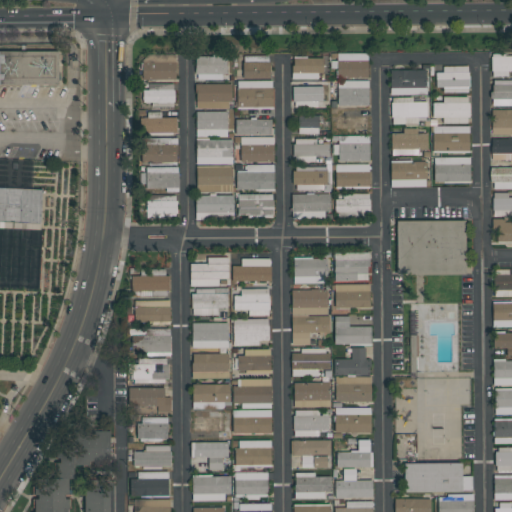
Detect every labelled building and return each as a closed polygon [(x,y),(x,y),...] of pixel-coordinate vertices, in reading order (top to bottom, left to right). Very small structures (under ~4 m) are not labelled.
[(0,51),(0,84),(59,84),(59,51),(0,51)] [(142,80),(175,80),(176,54),(142,54),(142,80)] [(368,54),(337,54),(336,78),(367,78),(368,54)] [(195,80),(225,80),(225,55),(195,55),(195,80)] [(269,56),(243,56),(242,79),(269,79),(269,56)] [(511,56),(491,57),(491,77),(508,77),(508,71),(511,70),(511,56)] [(292,79),(321,80),(321,58),(292,57),(292,79)] [(468,92),(468,66),(443,67),(443,73),(436,73),(436,92),(468,92)] [(390,95),(426,94),(426,70),(389,71),(390,95)] [(492,106),(511,106),(511,80),(492,80),(492,106)] [(272,81),(236,81),(237,108),(272,108),(272,81)] [(368,81),(337,81),(337,106),(368,106),(368,81)] [(173,84),(144,84),(144,103),(151,103),(151,107),(174,107),(173,84)] [(195,109),(230,109),(231,85),(196,84),(195,109)] [(321,87),(292,87),(292,106),(321,106),(321,87)] [(391,118),(403,117),(404,125),(417,124),(417,117),(426,117),(426,102),(412,102),(412,97),(390,98),(391,118)] [(468,124),(469,97),(442,97),(442,103),(432,103),(432,118),(442,118),(442,123),(468,124)] [(511,110),(492,110),(491,135),(511,134),(511,110)] [(366,111),(345,111),(345,116),(334,117),(335,129),(366,129),(366,111)] [(176,133),(176,118),(161,118),(160,112),(148,113),(149,134),(176,133)] [(195,137),(227,137),(227,112),(196,112),(195,137)] [(297,135),(319,135),(319,116),(298,116),(297,135)] [(272,135),(271,119),(235,120),(235,135),(272,135)] [(469,127),(432,126),(432,152),(469,152),(469,127)] [(427,151),(427,134),(417,134),(417,129),(402,129),(402,134),(391,134),(391,155),(419,155),(418,151),(427,151)] [(369,161),(368,136),(334,136),(334,144),(335,161),(369,161)] [(273,137),(240,138),(240,163),(273,162),(273,137)] [(177,138),(141,139),(142,163),(177,163),(177,138)] [(490,161),(511,160),(511,138),(491,138),(490,161)] [(293,163),(315,162),(315,157),(328,157),(328,144),(316,144),(316,139),(293,139),(293,163)] [(195,164),(231,165),(231,140),(196,140),(195,164)] [(470,157),(434,157),(434,183),(469,183),(470,157)] [(426,161),(390,161),(390,187),(426,187),(426,161)] [(369,164),(335,165),(335,189),(369,188),(369,164)] [(236,190),(273,191),(273,165),(245,165),(245,171),(236,171),(236,190)] [(232,192),(232,166),(196,167),(196,193),(232,192)] [(145,168),(145,189),(166,189),(166,193),(178,192),(178,167),(145,168)] [(292,191),(330,191),(330,168),(293,168),(292,191)] [(511,168),(491,168),(491,189),(511,189),(511,168)] [(0,188),(0,222),(41,224),(43,191),(0,188)] [(492,216),(511,216),(511,197),(507,198),(508,193),(492,193),(492,216)] [(272,194),(237,195),(237,217),(273,217),(272,194)] [(328,194),(291,195),(292,219),(329,218),(328,194)] [(369,194),(342,195),(342,200),(334,200),(335,217),(369,216),(369,194)] [(146,195),(145,217),(177,218),(177,196),(146,195)] [(233,197),(196,196),(195,216),(233,217),(233,197)] [(396,222),(397,275),(466,273),(465,220),(396,222)] [(511,242),(511,221),(495,222),(496,243),(511,242)] [(334,281),(368,281),(368,253),(333,253),(334,281)] [(190,286),(218,286),(218,279),(228,279),(228,258),(206,258),(206,264),(190,264),(190,286)] [(293,284),(327,284),(327,258),(293,258),(293,284)] [(232,282),(270,282),(270,259),(240,259),(240,266),(232,266),(232,282)] [(168,277),(134,276),(133,296),(168,297),(168,277)] [(369,284),(334,285),(334,308),(369,308),(369,284)] [(227,289),(192,288),(192,315),(227,316),(227,289)] [(268,289),(240,289),(240,296),(233,296),(233,311),(248,311),(248,316),(268,316),(268,289)] [(327,315),(327,290),(291,290),(291,315),(327,315)] [(169,300),(133,301),(134,323),(170,323),(169,300)] [(492,328),(511,327),(511,302),(492,303),(492,328)] [(329,316),(291,317),(292,345),(309,345),(309,334),(329,333),(329,316)] [(371,327),(348,327),(349,317),(334,316),(333,344),(371,345),(371,327)] [(233,346),(258,346),(258,341),(269,341),(268,319),(233,320),(233,346)] [(227,348),(227,323),(192,323),(192,348),(227,348)] [(170,329),(139,329),(139,342),(145,342),(146,357),(170,357),(170,329)] [(511,333),(493,332),(492,349),(506,349),(506,356),(511,356),(511,333)] [(365,347),(351,348),(351,359),(334,360),(334,376),(369,375),(369,359),(365,359),(365,347)] [(244,350),(244,356),(237,356),(237,374),(270,373),(269,350),(244,350)] [(291,376),(317,377),(318,370),(330,370),(330,350),(299,350),(299,354),(291,354),(291,376)] [(228,354),(191,354),(192,379),(228,379),(228,354)] [(167,359),(134,358),(133,383),(167,384),(167,359)] [(493,386),(511,385),(511,360),(492,361),(493,386)] [(370,403),(371,377),(335,376),(334,402),(370,403)] [(234,404),(240,404),(240,408),(270,409),(270,380),(234,379),(234,404)] [(328,383),(293,383),(293,408),(329,407),(328,383)] [(229,384),(191,385),(192,408),(221,408),(221,393),(229,393),(229,384)] [(164,388),(128,388),(128,407),(157,407),(157,412),(170,412),(170,398),(164,398),(164,388)] [(494,415),(511,414),(511,388),(494,389),(494,415)] [(370,433),(370,408),(334,408),(334,433),(370,433)] [(232,434),(270,434),(270,411),(232,410),(232,434)] [(319,411),(293,410),(293,437),(319,437),(319,431),(328,432),(328,415),(319,415),(319,411)] [(224,439),(224,412),(192,412),(191,438),(224,439)] [(167,418),(137,417),(137,440),(167,440),(167,418)] [(493,444),(511,443),(511,419),(493,420),(493,444)] [(110,463),(110,431),(76,431),(76,450),(54,449),(54,483),(34,483),(34,495),(33,511),(70,511),(70,499),(68,499),(68,479),(73,479),(74,462),(110,463)] [(270,441),(235,440),(235,466),(270,467),(270,441)] [(328,440),(290,441),(290,456),(302,456),(302,468),(328,468),(328,440)] [(336,467),(370,468),(370,440),(357,440),(357,452),(336,452),(336,467)] [(222,470),(221,458),(228,457),(227,442),(190,443),(190,458),(208,457),(208,470),(222,470)] [(144,446),(144,452),(132,452),(132,468),(170,468),(170,446),(144,446)] [(511,471),(511,447),(495,448),(496,472),(511,471)] [(406,493),(472,492),(471,477),(461,477),(461,463),(406,463),(406,493)] [(343,470),(343,481),(334,481),(335,499),(372,498),(372,481),(355,481),(355,470),(343,470)] [(168,472),(136,472),(136,479),(130,479),(129,496),(168,497),(168,472)] [(234,473),(234,500),(267,499),(267,472),(234,473)] [(329,477),(314,477),(314,473),(294,473),(294,498),(328,499),(329,477)] [(511,475),(493,475),(493,500),(511,500),(511,493),(511,475)] [(230,476),(191,476),(192,501),(224,501),(224,494),(230,494),(230,476)] [(84,511),(109,511),(110,483),(85,482),(84,511)] [(472,511),(473,496),(437,496),(437,511),(472,511)] [(133,500),(133,511),(169,511),(169,499),(133,500)] [(429,511),(430,499),(394,499),(393,511),(429,511)] [(372,511),(372,501),(345,502),(345,508),(334,508),(333,511),(372,511)] [(511,511),(511,507),(511,508),(510,503),(494,503),(494,511),(511,511)]
